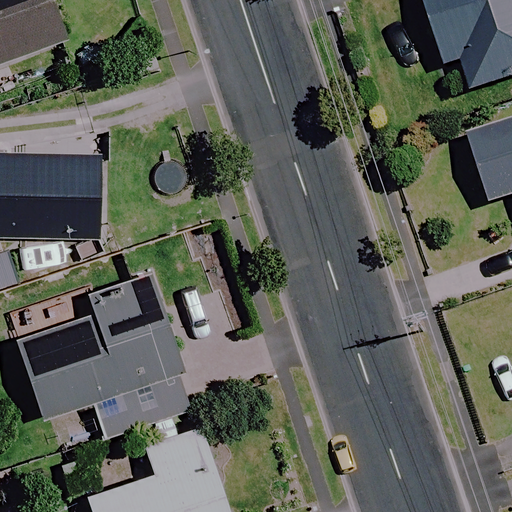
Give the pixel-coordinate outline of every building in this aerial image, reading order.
[(0,0),(0,65),(67,42),(52,0),(0,0)] [(511,0),(420,0),(443,71),(460,66),(470,96),(511,82),(511,0)] [(511,123),(466,138),(489,208),(511,200),(511,123)] [(0,239),(104,241),(105,157),(0,155),(0,239)] [(196,411),(156,274),(112,287),(120,313),(17,344),(40,422),(88,408),(98,440),(196,411)] [(222,511),(200,433),(144,449),(153,478),(87,497),(90,511),(222,511)]
